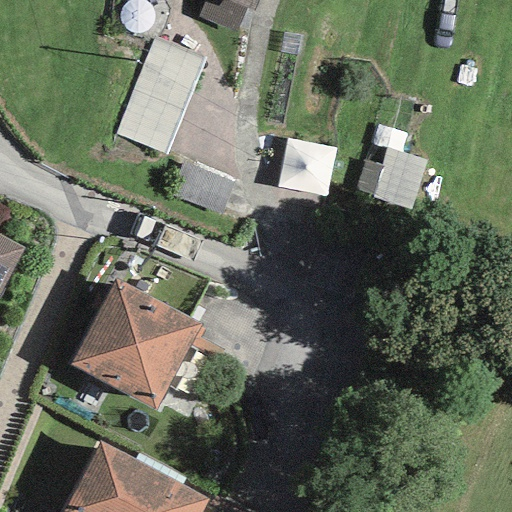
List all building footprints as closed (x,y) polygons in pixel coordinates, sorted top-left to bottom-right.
[(256,0),(224,0),(251,12),(256,0)] [(202,58),(153,37),(114,134),(164,155),(202,58)] [(426,163),(385,149),(369,197),(409,211),(426,163)] [(235,183),(182,159),(166,194),(219,217),(235,183)] [(0,236),(0,292),(23,249),(0,236)] [(116,280),(69,365),(154,411),(201,326),(116,280)] [(99,442),(62,511),(200,511),(208,498),(99,442)]
